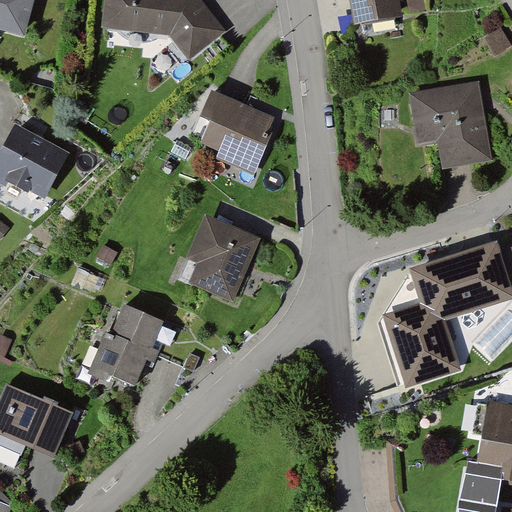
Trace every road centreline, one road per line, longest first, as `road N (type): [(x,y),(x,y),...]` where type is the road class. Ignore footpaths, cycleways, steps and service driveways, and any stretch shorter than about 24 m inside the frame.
road 1 (residential): [(324,302),(92,511)]
road 2 (residential): [(300,0),(332,258)]
road 3 (residential): [(357,511),(324,302)]
road 4 (residential): [(332,258),(495,206)]
